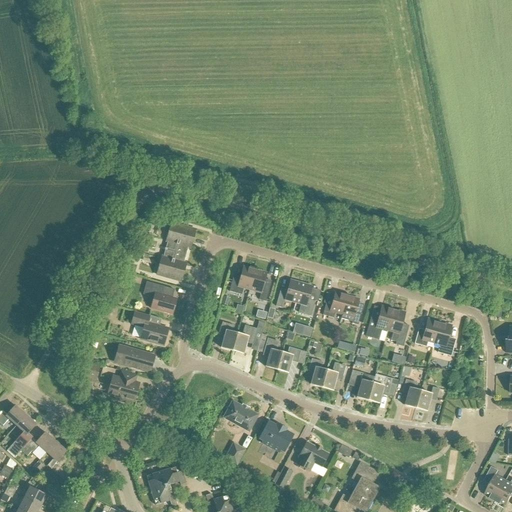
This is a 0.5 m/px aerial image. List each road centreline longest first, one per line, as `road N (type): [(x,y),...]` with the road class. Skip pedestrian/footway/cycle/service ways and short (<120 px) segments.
road 1 (track): [(511,289),(166,189),(139,203),(23,388)]
road 2 (residential): [(491,420),(487,331),(477,314),(223,241),(210,249),(184,362)]
road 3 (residential): [(491,420),(450,435),(346,422),(184,362)]
road 4 (unclassified): [(115,446),(0,376)]
